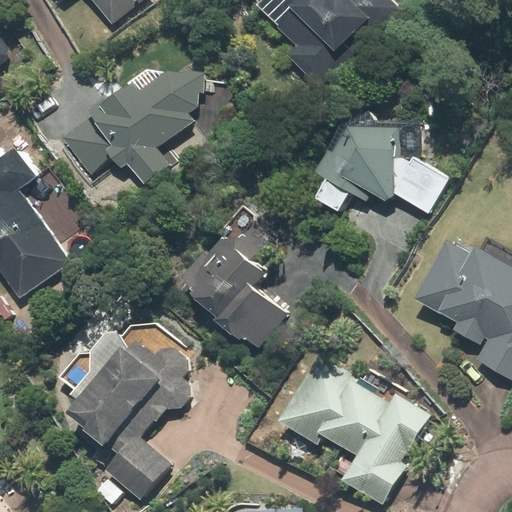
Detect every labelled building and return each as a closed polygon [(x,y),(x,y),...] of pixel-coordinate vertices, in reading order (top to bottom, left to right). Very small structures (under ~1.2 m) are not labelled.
[(71,0),(72,1),(73,0),(95,0),(116,27),(151,0),(71,0)] [(258,0),(300,47),(290,56),(322,92),(352,65),(344,56),(399,8),(392,0),(258,0)] [(0,67),(18,56),(0,26),(0,67)] [(153,77),(66,142),(92,178),(118,159),(129,173),(138,167),(153,188),(178,170),(165,152),(229,105),(196,60),(160,86),(153,77)] [(372,204),(377,195),(391,205),(402,199),(432,215),(455,178),(409,163),(407,131),(353,129),(325,177),(336,184),(324,205),(345,217),(358,196),(372,204)] [(0,262),(28,300),(77,264),(24,193),(45,178),(26,153),(10,165),(0,151),(0,262)] [(227,235),(232,240),(189,289),(250,343),(281,308),(260,290),(274,275),(260,263),(282,238),(250,210),(227,235)] [(511,268),(486,253),(483,258),(461,245),(427,300),(467,325),(461,334),(485,349),(479,359),(511,380),(511,268)] [(124,457),(110,474),(145,501),(175,463),(146,439),(169,410),(186,411),(196,401),(196,385),(186,378),(195,370),(195,352),(157,322),(121,335),(100,357),(86,355),(62,379),(89,406),(78,416),(124,457)] [(437,420),(409,402),(412,397),(375,373),(372,378),(333,353),(287,425),(326,450),(333,440),(364,459),(347,485),(388,510),(414,469),(408,465),(437,420)] [(9,511),(0,498),(0,511),(9,511)]
